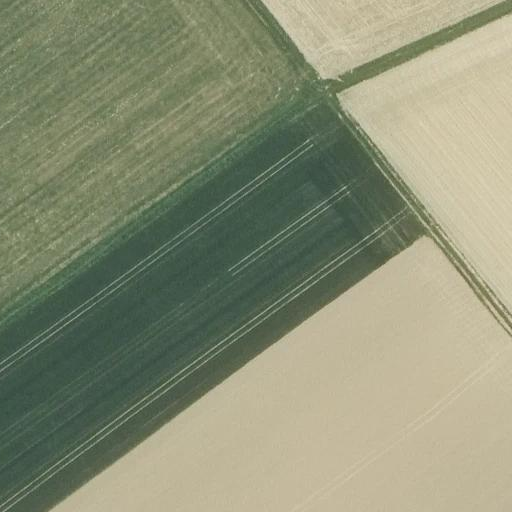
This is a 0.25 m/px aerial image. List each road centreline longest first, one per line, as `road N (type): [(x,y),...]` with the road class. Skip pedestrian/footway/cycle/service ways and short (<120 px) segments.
road 1 (track): [(0,324),(321,94),(511,6)]
road 2 (track): [(248,0),(511,324)]
